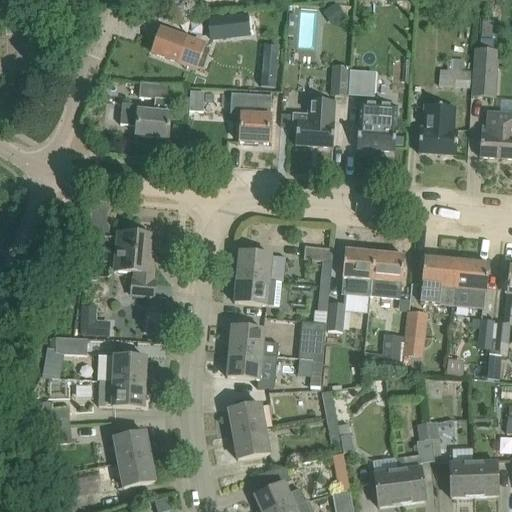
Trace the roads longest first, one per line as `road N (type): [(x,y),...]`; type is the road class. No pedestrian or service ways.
road 1 (residential): [(511,218),(283,197),(212,213)]
road 2 (residential): [(212,213),(192,365),(208,511)]
road 3 (residential): [(212,213),(165,189),(48,170)]
road 4 (residential): [(0,289),(48,170)]
road 5 (residential): [(92,65),(18,44),(16,0)]
